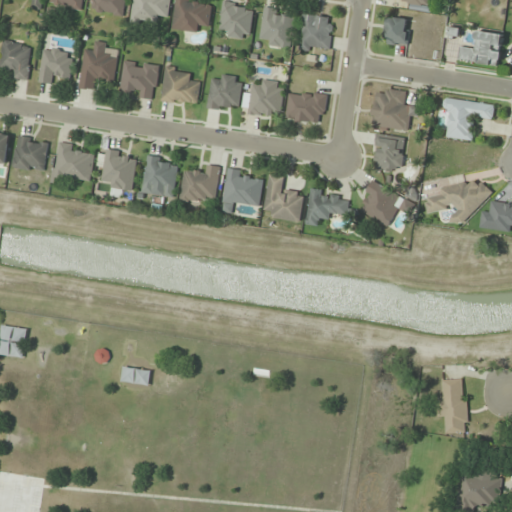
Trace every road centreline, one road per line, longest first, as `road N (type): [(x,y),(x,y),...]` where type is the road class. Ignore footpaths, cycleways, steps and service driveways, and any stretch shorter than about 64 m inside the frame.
road 1 (residential): [(336,161),(0,104)]
road 2 (residential): [(361,0),(336,161)]
road 3 (residential): [(511,91),(351,64)]
